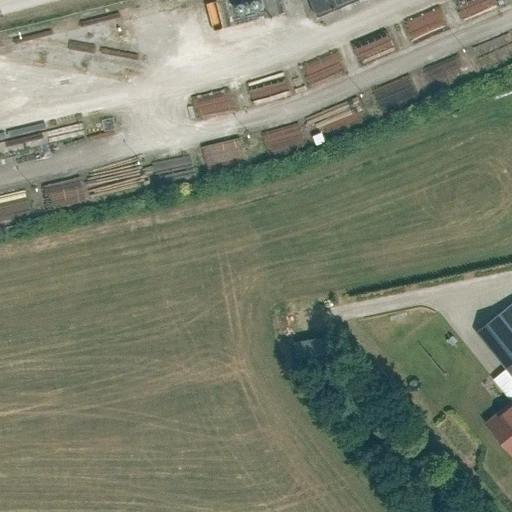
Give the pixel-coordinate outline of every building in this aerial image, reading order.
[(315,0),(323,16),(359,0),(315,0)] [(481,10),(477,0),(456,0),(461,15),(481,10)] [(441,9),(406,24),(414,42),(449,26),(441,9)] [(304,67),(312,86),(348,71),(341,53),(304,67)] [(199,119),(237,108),(231,87),(193,98),(199,119)] [(301,120),(262,131),(269,154),(307,143),(301,120)] [(209,162),(246,158),(244,139),(207,143),(209,162)] [(190,162),(155,167),(158,181),(192,176),(190,162)] [(511,306),(480,330),(511,373),(511,306)] [(295,338),(297,369),(330,367),(328,337),(295,338)] [(511,410),(496,422),(511,443),(511,410)]
